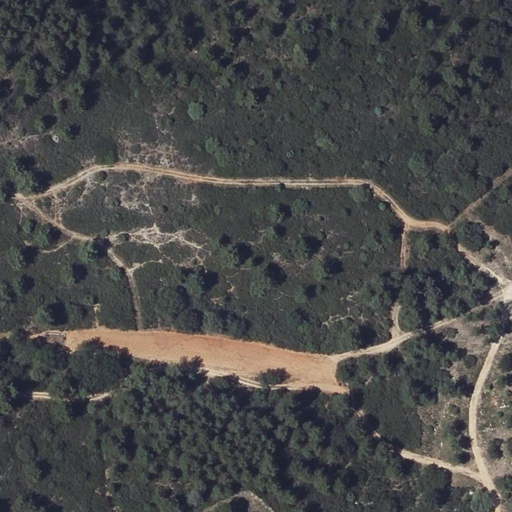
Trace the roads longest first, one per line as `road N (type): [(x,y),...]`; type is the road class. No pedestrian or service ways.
road 1 (track): [(412,226),(369,185),(196,180),(113,166),(25,195),(0,186)]
road 2 (track): [(350,392),(174,369),(138,372),(82,399),(0,390)]
road 3 (track): [(394,344),(511,290),(433,223),(400,236),(402,261)]
road 4 (track): [(487,478),(370,436),(330,364),(394,344)]
road 5 (track): [(496,511),(475,441),(478,398),(511,289)]
